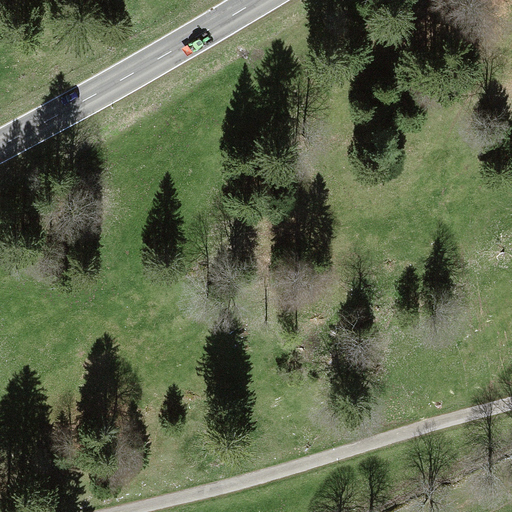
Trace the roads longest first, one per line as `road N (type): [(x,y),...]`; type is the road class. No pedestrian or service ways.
road 1 (unclassified): [(116,511),(511,402)]
road 2 (primary): [(258,0),(0,148)]
